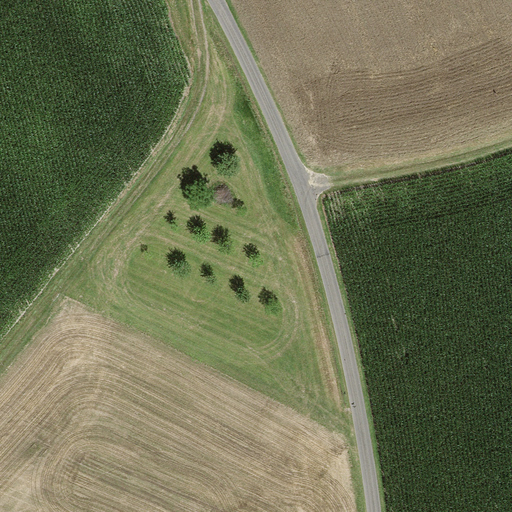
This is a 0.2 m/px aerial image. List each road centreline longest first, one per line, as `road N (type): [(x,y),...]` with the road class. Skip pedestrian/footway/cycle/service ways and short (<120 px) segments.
road 1 (unclassified): [(205,0),(305,190),(362,427),(372,511)]
road 2 (track): [(0,358),(182,125),(207,65),(193,0)]
road 3 (track): [(511,139),(305,190)]
